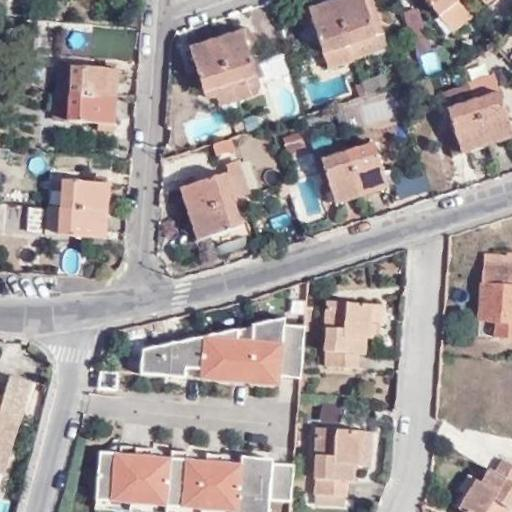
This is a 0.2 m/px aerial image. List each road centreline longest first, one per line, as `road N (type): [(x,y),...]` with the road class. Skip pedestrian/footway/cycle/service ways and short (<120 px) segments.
road 1 (residential): [(511,199),(127,311)]
road 2 (residential): [(154,20),(127,311)]
road 3 (residential): [(23,511),(73,319)]
